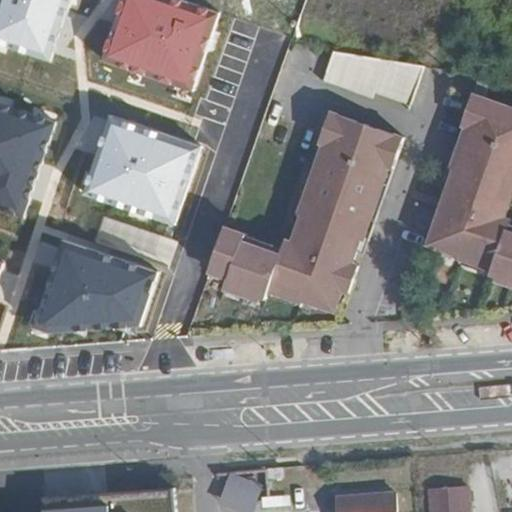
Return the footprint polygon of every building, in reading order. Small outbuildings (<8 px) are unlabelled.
[(71,0),(0,0),(0,1),(0,41),(53,59),(71,0)] [(221,12),(184,0),(123,0),(104,61),(195,91),(221,12)] [(424,63),(334,48),(324,78),(373,95),(376,89),(411,101),(424,63)] [(511,230),(507,228),(506,232),(499,230),(510,202),(511,202),(511,105),(473,93),(443,179),(451,181),(429,242),(495,265),(492,272),(511,279),(511,230)] [(55,119),(0,100),(0,208),(23,216),(55,119)] [(227,225),(211,270),(230,276),(227,283),(268,298),(271,287),(322,304),(324,299),(339,303),(361,237),(369,239),(405,136),(332,109),(295,213),(303,216),(289,254),(245,239),(247,232),(227,225)] [(205,144),(110,113),(83,195),(178,226),(205,144)] [(161,270),(66,239),(37,329),(49,333),(142,326),(161,270)] [(220,511),(256,511),(258,476),(221,475),(220,511)] [(469,511),(467,488),(429,491),(430,511),(469,511)] [(43,511),(176,511),(175,489),(42,499),(43,511)] [(337,511),(395,511),(394,494),(336,499),(337,511)] [(288,505),(287,495),(261,497),(261,506),(288,505)]
